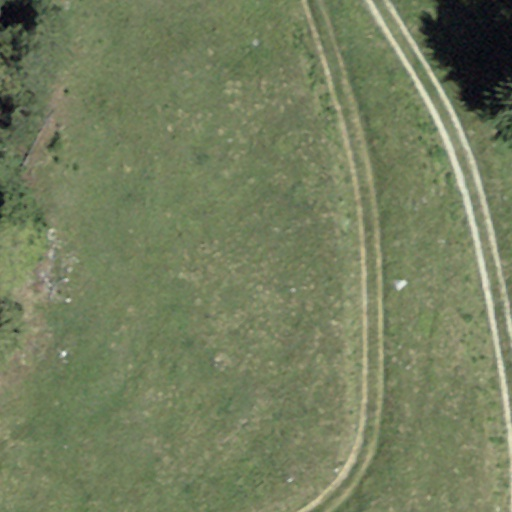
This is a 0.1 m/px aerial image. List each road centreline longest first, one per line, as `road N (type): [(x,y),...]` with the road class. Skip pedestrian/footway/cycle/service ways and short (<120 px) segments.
road 1 (track): [(313,0),(397,197),(397,424),(369,502),(345,511)]
road 2 (track): [(376,0),(463,143),(511,307)]
